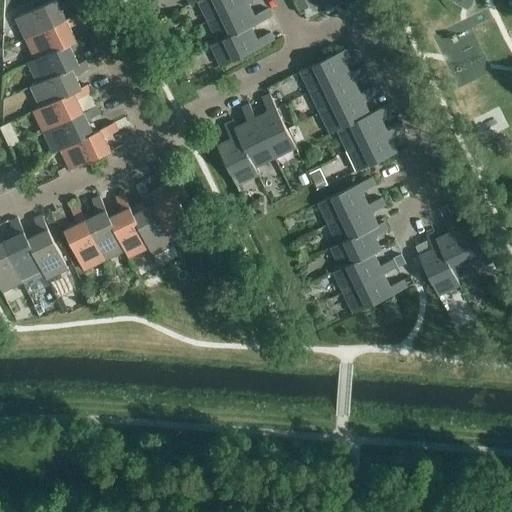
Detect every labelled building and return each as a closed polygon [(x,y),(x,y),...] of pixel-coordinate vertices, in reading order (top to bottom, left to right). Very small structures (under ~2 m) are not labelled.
[(73,0),(53,0),(16,18),(25,38),(66,19),(60,7),(73,0)] [(200,0),(198,1),(208,22),(248,2),(252,0),(200,0)] [(307,0),(295,0),(299,8),(309,4),(307,0)] [(248,2),(208,22),(217,41),(258,23),(271,16),(268,8),(254,15),(248,2)] [(79,13),(66,19),(25,38),(35,59),(76,40),(70,27),(83,21),(79,13)] [(258,23),(217,41),(210,45),(221,66),(274,40),(270,32),(264,35),(258,23)] [(82,37),(76,40),(35,59),(28,62),(38,83),(78,64),(72,51),(86,45),(82,37)] [(22,39),(12,42),(18,61),(28,58),(22,39)] [(353,45),(300,71),(310,91),(350,72),(359,68),(353,55),(357,53),(353,45)] [(85,61),(78,64),(38,83),(31,87),(40,107),(81,88),(75,75),(88,69),(85,61)] [(359,68),(350,72),(310,91),(320,112),(360,93),(354,80),(367,74),(363,66),(359,68)] [(87,85),(81,88),(40,107),(33,111),(43,131),(84,112),(78,99),(91,93),(87,85)] [(373,86),(360,93),(320,112),(330,132),(370,113),(364,101),(377,94),(373,86)] [(264,103),(252,109),(275,158),(296,148),(270,94),(262,98),(264,103)] [(370,113),(330,132),(330,133),(337,130),(347,150),(387,130),(381,118),(394,111),(390,103),(370,113)] [(248,121),(235,127),(255,167),(275,158),(252,109),(249,104),(241,108),(248,121)] [(97,105),(84,112),(43,131),(53,153),(60,149),(94,132),(88,120),(101,113),(97,105)] [(231,138),(217,145),(236,185),(258,175),(255,167),(235,127),(232,121),(224,125),(231,138)] [(94,132),(60,149),(70,170),(111,150),(104,137),(118,130),(114,123),(94,132)] [(387,130),(347,150),(357,171),(397,152),(391,138),(404,132),(400,124),(387,130)] [(347,174),(342,165),(332,170),(337,179),(347,174)] [(167,198),(154,204),(153,204),(173,245),(194,234),(178,202),(188,197),(177,176),(160,184),(167,198)] [(328,223),(368,204),(362,191),(375,185),(372,177),(318,203),(328,223)] [(142,199),(130,205),(134,213),(133,214),(149,248),(152,255),(173,245),(153,204),(154,204),(148,190),(140,194),(142,199)] [(122,210),(110,216),(109,217),(125,250),(128,257),(149,248),(133,214),(134,213),(130,205),(124,193),(116,197),(122,210)] [(94,204),(82,210),(86,219),(85,220),(104,260),(125,250),(109,217),(110,216),(100,196),(92,200),(94,204)] [(381,198),(368,204),(328,223),(338,244),(378,225),(372,212),(385,206),(381,198)] [(458,228),(477,269),(497,259),(472,205),(464,209),(470,222),(458,228)] [(86,219),(82,210),(79,206),(71,210),(78,223),(64,229),(84,270),(104,260),(85,220),(86,219)] [(447,206),(439,210),(443,219),(451,215),(447,206)] [(40,232),(28,238),(27,239),(43,272),(46,279),(68,269),(42,215),(33,219),(40,232)] [(477,269),(458,228),(451,215),(443,219),(450,232),(437,238),(456,278),(477,269)] [(16,235),(4,241),(3,242),(22,282),(43,272),(27,239),(28,238),(18,218),(10,221),(16,235)] [(378,225),(338,244),(331,247),(340,268),(374,253),(381,250),(374,236),(388,230),(384,222),(378,225)] [(426,236),(428,239),(415,246),(420,255),(419,256),(438,296),(460,285),(456,278),(437,238),(434,232),(426,236)] [(3,242),(4,241),(0,233),(0,287),(2,292),(22,282),(3,242)] [(374,253),(340,268),(333,271),(344,293),(384,274),(397,267),(393,259),(380,266),(374,253)] [(390,286),(384,274),(344,293),(353,313),(407,288),(403,280),(390,286)]
